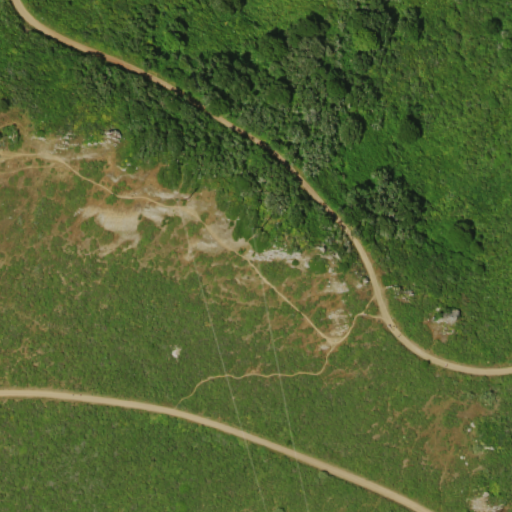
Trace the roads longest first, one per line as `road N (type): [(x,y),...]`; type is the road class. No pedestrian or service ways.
road 1 (track): [(18,0),(46,34),(265,146),(335,218),(401,335),(439,362),(487,373),(511,366)]
road 2 (track): [(0,392),(85,396),(212,423),(428,511)]
